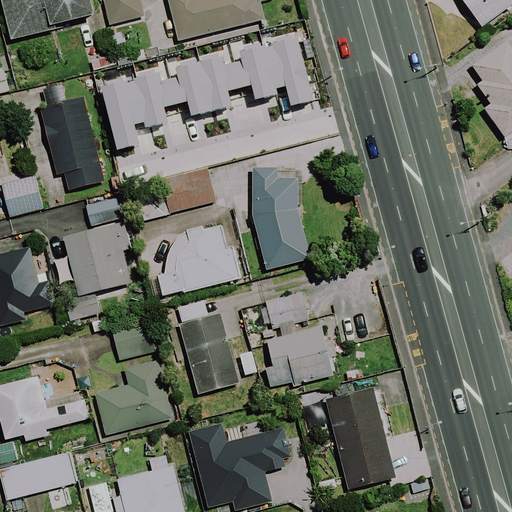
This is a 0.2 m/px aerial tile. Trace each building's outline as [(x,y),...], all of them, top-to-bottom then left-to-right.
[(96,18),(90,0),(3,0),(14,42),(57,31),(56,29),(96,18)] [(147,17),(143,0),(106,0),(112,26),(147,17)] [(268,21),(263,0),(181,0),(171,3),(181,42),(268,21)] [(511,6),(511,0),(462,0),(483,28),(511,6)] [(511,134),(511,46),(510,44),(475,68),(498,102),(486,111),(505,139),(511,134)] [(262,81),(260,69),(228,76),(235,107),(216,111),(221,131),(240,126),(246,152),(305,138),(297,106),(293,107),(286,75),(262,81)] [(68,175),(73,192),(107,183),(80,83),(47,92),(51,110),(43,112),(61,177),(68,175)] [(312,263),(296,164),(252,171),(267,270),(312,263)] [(163,182),(171,217),(220,205),(212,170),(163,182)] [(47,209),(39,178),(5,187),(13,218),(47,209)] [(82,297),(96,294),(135,284),(127,251),(132,250),(125,220),(93,227),(94,232),(67,239),(81,295),(82,297)] [(225,226),(184,235),(182,237),(179,239),(177,241),(175,243),(174,246),(172,248),(171,251),(169,254),(168,257),(168,260),(167,263),(167,266),(166,269),(166,272),(167,275),(160,276),(165,298),(245,280),(238,247),(230,248),(225,226)] [(34,255),(33,250),(0,257),(0,317),(2,327),(26,322),(24,313),(54,306),(43,253),(34,255)] [(310,320),(305,295),(269,302),(274,328),(310,320)] [(123,360),(159,351),(150,316),(114,325),(123,360)] [(239,386),(223,317),(183,326),(198,395),(239,386)] [(341,376),(333,329),(270,340),(274,367),(268,368),(272,388),(341,376)] [(255,352),(241,355),(247,376),(260,373),(255,352)] [(174,419),(160,361),(127,369),(132,388),(98,396),(107,435),(174,419)] [(308,443),(337,436),(350,490),(398,479),(376,390),(381,389),(376,370),(328,381),(330,388),(297,396),(308,443)] [(48,409),(46,401),(40,378),(0,387),(0,412),(7,441),(26,436),(28,443),(50,437),(48,431),(92,420),(86,399),(48,409)] [(282,396),(203,406),(211,473),(239,476),(269,470),(265,439),(287,436),(282,396)] [(0,468),(20,463),(14,442),(0,445),(0,468)] [(77,485),(70,454),(2,470),(9,501),(77,485)] [(186,511),(173,455),(153,460),(155,472),(120,480),(124,498),(115,500),(118,511),(186,511)] [(319,511),(305,456),(274,464),(285,511),(319,511)]
